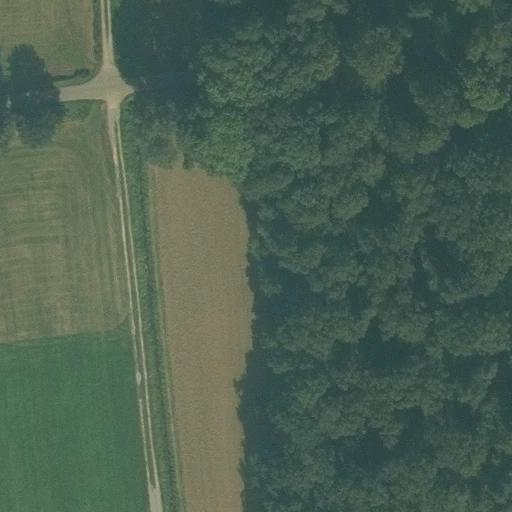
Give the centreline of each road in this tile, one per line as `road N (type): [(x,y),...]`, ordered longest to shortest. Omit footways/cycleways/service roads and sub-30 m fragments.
road 1 (residential): [(0,102),(511,34)]
road 2 (track): [(105,0),(157,511)]
